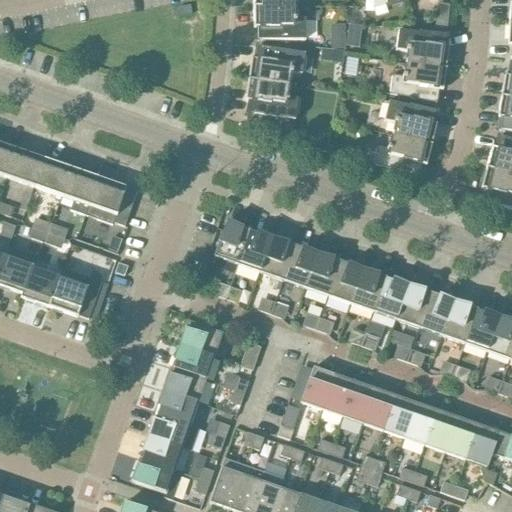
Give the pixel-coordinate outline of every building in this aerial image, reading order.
[(253,0),(253,8),(293,8),(293,0),(253,0)] [(293,8),(253,8),(253,29),(257,29),(257,42),(305,42),(305,20),(293,20),(293,8)] [(405,65),(445,71),(448,50),(444,49),(446,37),(418,33),(418,35),(398,32),(395,51),(407,53),(405,65)] [(248,81),(288,87),(289,74),(301,76),(304,55),(256,48),(255,61),(251,60),(248,81)] [(445,71),(405,65),(404,78),(392,76),(389,96),(410,99),(410,100),(437,103),(439,91),(442,92),(445,71)] [(501,98),(511,99),(511,65),(509,65),(508,77),(504,77),(501,98)] [(246,126),(291,141),(294,122),(297,101),(286,99),(288,87),(248,81),(245,102),(249,103),(247,115),(248,115),(246,126)] [(341,82),(341,91),(351,91),(351,82),(341,82)] [(511,99),(501,98),(497,119),(501,119),(499,132),(511,133),(511,99)] [(392,137),(431,147),(436,126),(432,125),(435,113),(408,106),(408,108),(388,103),(383,122),(395,125),(392,137)] [(431,147),(392,137),(389,149),(377,146),(373,166),(393,170),(392,172),(419,178),(422,166),(426,167),(431,147)] [(486,170),(511,176),(511,141),(498,138),(495,150),(491,149),(486,170)] [(16,151),(0,144),(0,177),(6,179),(16,151)] [(33,189),(43,160),(16,151),(6,179),(33,189)] [(70,169),(43,160),(33,189),(60,198),(70,169)] [(60,198),(74,203),(71,211),(85,216),(98,179),(70,169),(60,198)] [(511,176),(486,170),(481,190),(484,191),(481,203),(511,211),(511,176)] [(126,190),(126,189),(98,179),(85,216),(113,226),(113,224),(124,228),(137,194),(126,190)] [(0,204),(0,215),(7,218),(11,208),(0,204)] [(35,231),(48,235),(51,225),(38,221),(35,231)] [(237,267),(249,232),(225,223),(213,258),(237,267)] [(48,235),(61,240),(64,230),(51,225),(48,235)] [(48,235),(35,231),(31,240),(44,245),(48,235)] [(237,267),(259,275),(272,240),(249,232),(237,267)] [(61,240),(48,235),(44,245),(57,249),(61,240)] [(282,283),(294,248),(272,240),(259,275),(282,283)] [(305,290),(317,255),(294,248),(282,283),(305,290)] [(340,263),(317,255),(305,290),(327,298),(340,263)] [(0,273),(0,287),(21,295),(23,296),(31,271),(33,271),(34,267),(5,257),(0,273)] [(104,258),(101,267),(112,271),(116,262),(104,258)] [(327,298),(350,306),(362,271),(340,263),(327,298)] [(127,268),(117,265),(114,275),(124,278),(127,268)] [(59,280),(49,309),(77,319),(77,317),(88,321),(98,294),(101,284),(62,270),(59,280)] [(59,280),(33,271),(31,271),(23,296),(21,295),(20,299),(49,309),(59,280)] [(350,306),(373,314),(385,279),(362,271),(350,306)] [(408,287),(385,279),(373,314),(396,322),(408,287)] [(225,301),(229,288),(219,285),(215,297),(225,301)] [(431,295),(408,287),(396,322),(419,330),(431,295)] [(229,288),(225,301),(235,304),(239,292),(229,288)] [(431,295),(419,330),(441,338),(453,303),(431,295)] [(270,316),(275,304),(265,300),(260,313),(270,316)] [(476,311),(453,303),(441,338),(464,346),(476,311)] [(275,304),(270,316),(280,320),(285,307),(275,304)] [(464,346),(486,354),(499,319),(476,311),(464,346)] [(316,332),(320,320),(310,316),(306,329),(316,332)] [(511,353),(511,323),(499,319),(486,354),(509,362),(511,353)] [(320,320),(316,332),(326,336),(330,323),(320,320)] [(178,347),(213,359),(221,336),(186,324),(178,347)] [(361,348),(365,336),(355,332),(351,345),(361,348)] [(365,336),(361,348),(371,352),(375,339),(365,336)] [(252,373),(260,349),(248,345),(239,368),(252,373)] [(178,347),(170,370),(205,382),(213,359),(178,347)] [(407,364),(411,352),(401,348),(397,361),(407,364)] [(411,352),(407,364),(417,367),(421,355),(411,352)] [(452,380),(456,367),(446,364),(442,376),(452,380)] [(456,367),(452,380),(462,383),(466,371),(456,367)] [(322,412),(334,377),(312,369),(300,404),(322,412)] [(170,370),(162,392),(197,404),(205,382),(170,370)] [(354,384),(334,377),(322,412),(342,419),(354,384)] [(233,391),(244,395),(248,383),(238,379),(233,391)] [(497,396),(502,383),(492,380),(487,392),(497,396)] [(502,383),(497,396),(507,399),(511,387),(502,383)] [(354,384),(342,419),(362,426),(375,391),(354,384)] [(244,395),(233,391),(229,404),(239,407),(244,395)] [(395,398),(375,391),(362,426),(383,433),(395,398)] [(162,392),(155,415),(190,427),(197,404),(162,392)] [(415,405),(395,398),(383,433),(403,440),(415,405)] [(436,412),(415,405),(403,440),(423,447),(436,412)] [(444,454),(456,419),(436,412),(423,447),(444,454)] [(155,415),(147,438),(182,450),(190,427),(155,415)] [(476,427),(456,419),(444,454),(464,461),(476,427)] [(214,436),(225,439),(229,427),(218,424),(214,436)] [(292,431),(280,427),(276,437),(289,442),(292,431)] [(497,434),(476,427),(464,461),(486,469),(490,456),(489,456),(497,434)] [(250,450),(255,437),(246,434),(242,447),(250,450)] [(511,438),(497,434),(489,456),(490,456),(511,464),(511,438)] [(225,439),(214,436),(210,448),(220,452),(225,439)] [(255,437),(250,450),(258,452),(263,440),(255,437)] [(174,472),(182,450),(147,438),(139,460),(174,472)] [(329,456),(332,445),(320,441),(316,452),(329,456)] [(332,445),(329,456),(341,460),(345,450),(332,445)] [(289,460),(293,450),(283,446),(279,457),(289,460)] [(293,450),(289,460),(300,464),(304,453),(293,450)] [(359,470),(370,473),(374,461),(364,457),(359,470)] [(181,475),(174,472),(139,460),(130,484),(164,495),(163,499),(172,502),(181,475)] [(229,511),(244,467),(224,460),(209,505),(229,511)] [(328,474),(332,463),(321,460),(318,470),(328,474)] [(370,473),(380,477),(385,465),(374,461),(370,473)] [(332,463),(328,474),(339,478),(342,467),(332,463)] [(229,511),(230,511),(250,511),(263,474),(244,467),(229,511)] [(199,481),(209,485),(213,473),(203,469),(199,481)] [(411,484),(414,474),(402,469),(398,480),(411,484)] [(370,473),(359,470),(355,482),(366,486),(370,473)] [(484,471),(480,481),(492,488),(496,475),(484,471)] [(380,477),(370,473),(366,486),(376,490),(380,477)] [(250,511),(271,511),(283,480),(263,474),(250,511)] [(414,474),(411,484),(423,489),(427,478),(414,474)] [(271,511),(293,511),(299,497),(280,490),(284,481),(283,480),(271,511)] [(209,485),(199,481),(194,494),(205,497),(209,485)] [(451,498),(455,488),(443,484),(439,494),(451,498)] [(406,501),(410,490),(399,487),(395,497),(406,501)] [(455,488),(451,498),(464,502),(467,492),(455,488)] [(410,490),(406,501),(416,504),(420,494),(410,490)] [(0,502),(0,511),(27,511),(29,506),(2,497),(0,502)] [(293,511),(315,511),(318,503),(299,497),(293,511)] [(436,511),(439,501),(429,497),(425,507),(436,511)] [(315,511),(336,511),(338,510),(318,503),(315,511)]
